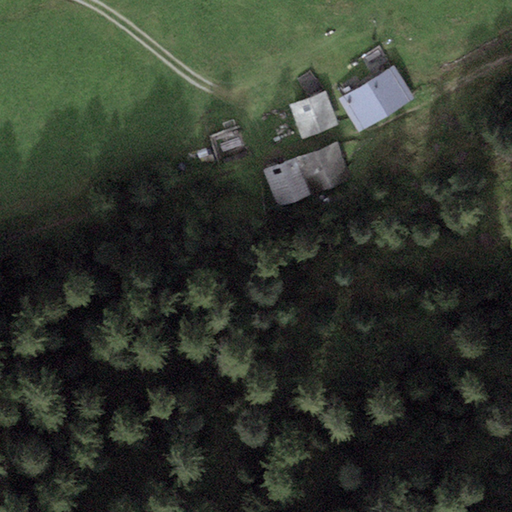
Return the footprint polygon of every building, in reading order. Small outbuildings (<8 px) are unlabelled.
[(415,99),(395,65),(340,98),(359,131),(415,99)] [(337,124),(325,92),(291,104),(303,137),(337,124)] [(338,143),(298,157),(311,195),(351,181),(338,143)] [(246,151),(223,160),(225,166),(249,158),(246,151)] [(311,195),(298,157),(261,170),(274,207),(311,195)]
